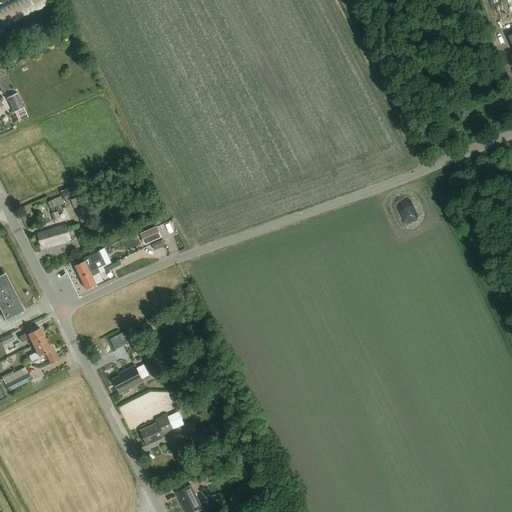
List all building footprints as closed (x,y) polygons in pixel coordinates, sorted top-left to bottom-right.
[(0,19),(5,29),(49,6),(45,0),(11,0),(0,6),(0,19)] [(18,120),(27,116),(16,93),(6,97),(12,112),(13,111),(18,120)] [(76,187),(69,189),(71,196),(79,193),(76,187)] [(54,200),(48,202),(50,208),(56,206),(54,200)] [(85,207),(76,211),(81,224),(90,220),(85,207)] [(58,212),(51,214),(53,222),(60,219),(58,212)] [(45,248),(71,240),(67,226),(41,233),(42,236),(39,237),(42,246),(44,245),(45,248)] [(157,228),(140,235),(144,245),(161,238),(157,228)] [(163,241),(152,245),(155,251),(166,246),(163,241)] [(91,262),(87,264),(88,266),(95,262),(100,260),(96,253),(89,257),(91,262)] [(85,262),(75,267),(80,278),(91,272),(88,266),(87,264),(91,262),(89,257),(84,259),(85,262)] [(104,268),(106,272),(121,265),(119,260),(104,268)] [(95,262),(88,266),(91,272),(98,269),(95,262)] [(91,272),(80,278),(87,291),(97,285),(97,284),(103,281),(100,274),(101,273),(98,269),(91,272)] [(0,307),(6,320),(23,312),(5,275),(0,276),(0,307)] [(188,298),(193,296),(189,286),(184,288),(188,298)] [(195,324),(184,329),(191,342),(210,332),(203,318),(195,322),(195,324)] [(33,346),(45,340),(39,329),(28,335),(27,334),(19,338),(21,343),(29,339),(33,346)] [(11,334),(0,339),(0,341),(2,346),(14,340),(11,334)] [(114,344),(117,351),(126,346),(123,339),(114,344)] [(39,357),(45,354),(51,365),(59,360),(53,348),(50,350),(45,340),(33,346),(36,353),(28,357),(31,362),(39,358),(39,357)] [(128,388),(142,380),(134,364),(124,369),(125,371),(111,379),(119,393),(123,391),(124,393),(129,390),(128,388)] [(195,372),(182,378),(186,387),(199,381),(195,372)] [(27,374),(5,385),(8,392),(31,380),(28,373),(27,374)] [(156,424),(139,432),(146,446),(163,438),(162,436),(172,431),(165,417),(155,422),(156,424)] [(204,431),(190,438),(195,449),(210,443),(204,431)] [(202,478),(205,484),(217,478),(214,472),(202,478)] [(185,511),(194,511),(201,509),(189,485),(175,492),(185,511)]
